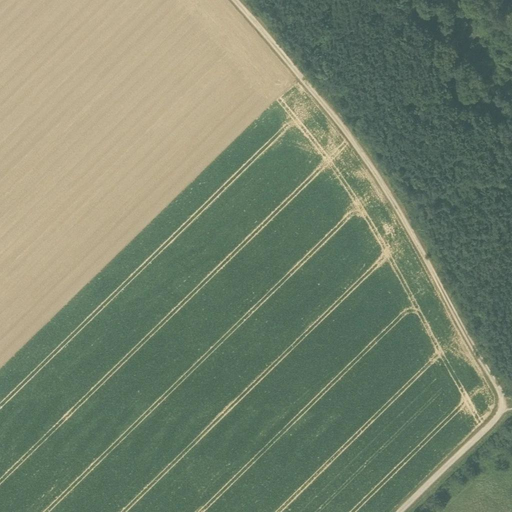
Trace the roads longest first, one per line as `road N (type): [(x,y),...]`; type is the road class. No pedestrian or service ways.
road 1 (track): [(232,0),(367,162),(501,409)]
road 2 (track): [(404,511),(501,409)]
